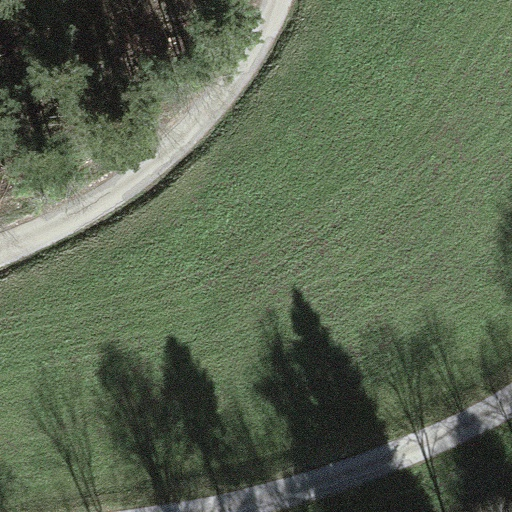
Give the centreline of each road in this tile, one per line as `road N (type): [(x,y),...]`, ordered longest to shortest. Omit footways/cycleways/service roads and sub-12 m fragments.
road 1 (unclassified): [(276,0),(228,78),(146,163),(59,222),(0,246)]
road 2 (unclassified): [(255,511),(408,458),(511,389)]
